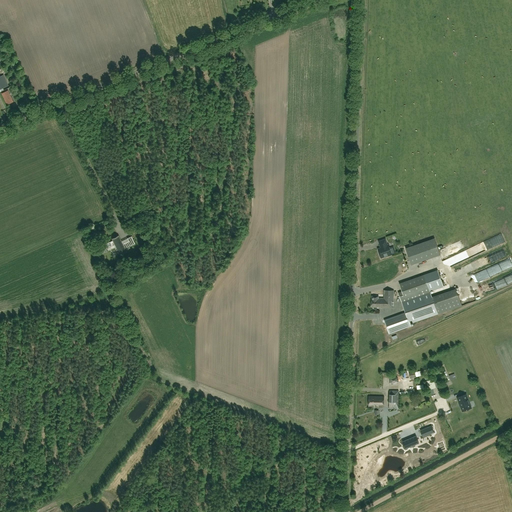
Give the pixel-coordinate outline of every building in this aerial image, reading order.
[(8,90),(1,94),(7,105),(13,102),(8,90)] [(98,230),(89,235),(93,242),(99,239),(97,234),(99,233),(98,230)] [(121,255),(121,254),(121,253),(126,251),(119,236),(112,240),(112,241),(104,244),(106,249),(114,245),(119,254),(120,254),(121,255)] [(131,245),(126,248),(135,244),(131,236),(127,238),(131,245)] [(412,265),(440,255),(434,238),(406,248),(412,265)] [(381,248),(378,249),(381,258),(385,257),(392,255),(389,244),(388,245),(386,239),(379,241),(381,248)] [(476,281),(509,269),(506,263),(509,262),(511,268),(511,267),(511,259),(472,273),(476,281)] [(438,270),(424,275),(430,292),(443,287),(438,270)] [(455,289),(432,297),(424,275),(399,283),(402,291),(398,292),(405,312),(409,324),(410,323),(461,306),(455,289)] [(394,290),(384,290),(383,298),(378,298),(378,296),(372,296),(371,307),(393,308),(394,290)] [(405,312),(384,320),(389,334),(411,326),(410,323),(409,324),(405,312)] [(389,382),(394,385),(398,382),(398,377),(393,375),(389,377),(389,382)] [(436,388),(433,379),(427,381),(431,395),(434,394),(433,389),(436,388)] [(389,390),(389,408),(389,409),(399,409),(399,408),(399,404),(400,394),(398,394),(398,390),(389,390)] [(461,406),(463,411),(471,408),(466,394),(457,397),(460,403),(461,406)] [(368,406),(383,407),(384,396),(369,396),(368,406)] [(434,432),(431,426),(420,430),(423,437),(434,432)] [(419,443),(416,436),(402,441),(405,449),(419,443)]
